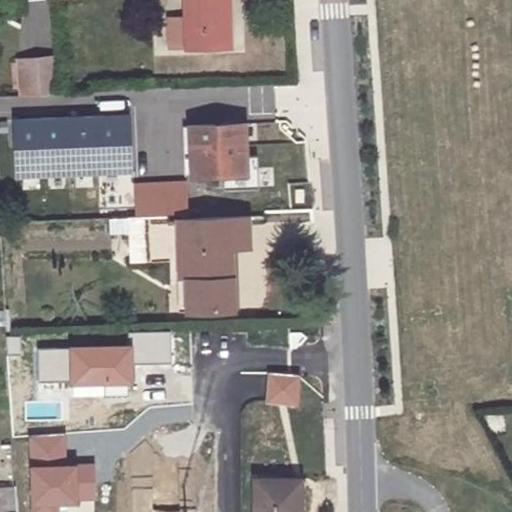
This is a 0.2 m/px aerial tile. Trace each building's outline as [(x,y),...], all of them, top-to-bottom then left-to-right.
[(175,15),(176,49),(230,48),(229,0),(186,0),(186,15),(175,15)] [(18,94),(55,93),(53,56),(16,58),(18,94)] [(18,122),(22,177),(131,170),(127,116),(18,122)] [(243,126),(191,127),(194,177),(246,176),(243,126)] [(185,214),(185,184),(137,185),(138,215),(185,214)] [(152,261),(149,216),(110,218),(111,242),(129,241),(130,263),(152,261)] [(254,219),(171,221),(172,251),(188,250),(190,311),(237,309),(236,251),(255,250),(254,219)] [(171,363),(170,330),(128,331),(129,346),(38,349),(39,382),(104,380),(104,397),(129,396),(128,380),(130,380),(130,364),(135,364),(171,363)] [(25,334),(11,335),(11,353),(26,352),(25,334)] [(298,375),(269,373),(267,400),(296,403),(298,375)] [(64,432),(33,435),(33,511),(55,511),(56,501),(75,501),(75,497),(94,497),(94,465),(65,465),(64,432)] [(295,479),(256,479),(255,511),(299,511),(300,497),(295,497),(295,479)] [(0,480),(0,502),(18,502),(17,480),(0,480)]
